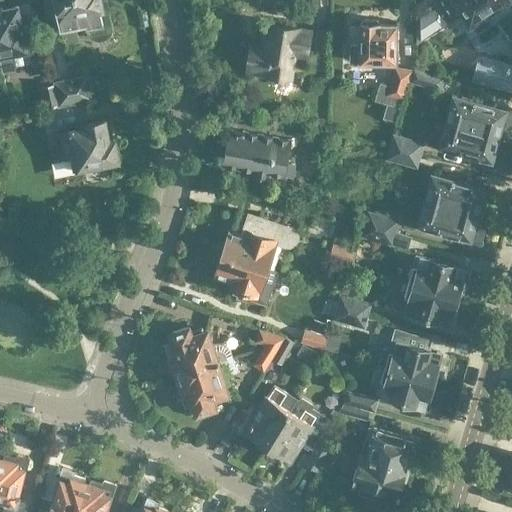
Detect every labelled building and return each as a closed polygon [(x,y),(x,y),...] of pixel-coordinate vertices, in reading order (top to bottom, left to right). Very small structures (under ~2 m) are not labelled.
[(56,0),(66,43),(77,40),(74,25),(86,23),(88,31),(90,34),(92,37),(94,38),(96,39),(98,40),(102,40),(106,39),(108,37),(110,36),(112,33),(113,30),(114,26),(108,0),(56,0)] [(451,18),(462,11),(471,25),(472,23),(477,31),(491,22),(486,15),(508,0),(438,0),(432,5),(443,23),(451,18)] [(0,7),(0,64),(1,65),(2,71),(28,66),(30,73),(44,70),(39,47),(28,49),(23,26),(21,26),(17,6),(1,10),(0,7)] [(349,42),(349,60),(396,61),(396,23),(380,22),(377,18),(363,18),(359,21),(359,26),(349,26),(349,42)] [(261,46),(252,44),(250,51),(248,53),(246,61),(248,64),(247,70),(290,77),(294,52),(306,54),(310,30),(265,23),(261,46)] [(316,69),(327,69),(329,29),(317,29),(316,69)] [(511,90),(511,88),(511,59),(481,50),(472,77),(511,90)] [(388,85),(385,93),(402,99),(406,90),(410,81),(414,68),(394,66),(388,85)] [(414,68),(410,81),(442,90),(445,76),(414,68)] [(53,83),(58,105),(59,106),(94,99),(89,74),(53,81),(54,83),(53,83)] [(58,105),(53,83),(42,85),(46,107),(58,105)] [(454,95),(451,105),(459,107),(455,122),(502,135),(506,122),(511,124),(511,105),(456,89),(454,95)] [(59,160),(52,161),(55,177),(93,170),(92,165),(117,160),(113,141),(108,142),(103,118),(85,122),(86,127),(60,132),(62,143),(56,144),(59,160)] [(502,135),(455,122),(450,137),(443,135),(440,145),(477,156),(476,159),(502,166),(507,150),(499,148),(502,135)] [(285,177),(291,140),(229,129),(223,166),(252,171),(256,178),(266,180),(270,172),(285,177)] [(393,132),(389,145),(421,154),(425,141),(393,132)] [(389,145),(385,158),(417,168),(421,154),(389,145)] [(434,201),(483,215),(488,199),(484,197),(486,189),(435,173),(431,185),(438,187),(434,201)] [(483,215),(434,201),(430,215),(423,213),(420,224),(446,232),(445,234),(482,245),(487,229),(479,227),(483,215)] [(365,222),(396,231),(400,219),(369,209),(365,222)] [(224,241),(222,248),(224,251),(223,253),(266,268),(274,243),(284,246),(289,246),(294,244),(297,240),(297,235),(294,231),(291,228),(254,216),(247,236),(231,231),(228,239),(224,241)] [(396,231),(365,222),(361,234),(408,249),(412,236),(396,231)] [(332,243),(328,256),(353,264),(357,250),(332,243)] [(218,267),(215,275),(232,281),(230,286),(244,291),(243,296),(267,304),(272,287),(270,283),(274,282),(277,272),(266,268),(223,253),(222,255),(219,257),(217,263),(218,267)] [(415,283),(457,295),(465,268),(417,254),(413,266),(419,268),(415,283)] [(457,295),(415,283),(411,298),(404,296),(401,308),(449,322),(457,295)] [(341,292),(337,306),(368,315),(372,301),(341,292)] [(337,306),(333,320),(364,329),(368,315),(337,306)] [(171,358),(177,375),(232,358),(230,352),(228,349),(225,346),(219,344),(212,345),(206,329),(203,331),(201,326),(189,330),(188,326),(171,332),(174,340),(171,341),(176,357),(171,358)] [(265,344),(265,345),(285,336),(259,328),(255,340),(265,344)] [(301,341),(322,348),(326,336),(305,330),(301,341)] [(285,336),(265,345),(254,363),(265,370),(272,358),(285,336)] [(285,336),(272,358),(282,364),(295,342),(285,336)] [(385,366),(432,380),(440,353),(392,339),(389,349),(383,347),(379,364),(385,366)] [(232,358),(177,375),(182,391),(187,390),(192,406),(195,405),(197,413),(215,407),(213,403),(224,399),(223,395),(227,394),(222,377),(236,372),(234,364),(232,358)] [(432,380),(385,366),(381,381),(380,381),(376,392),(425,406),(432,380)] [(270,392),(245,431),(267,445),(289,410),(290,410),(298,398),(286,391),(275,384),(270,392)] [(289,410),(267,445),(290,459),(300,442),(304,436),(309,440),(310,437),(313,439),(332,409),(314,398),(315,395),(304,388),(298,398),(290,410),(289,410)] [(345,402),(373,410),(377,397),(348,390),(345,402)] [(344,402),(340,411),(368,419),(371,410),(345,402),(344,402)] [(360,453),(405,466),(407,466),(415,439),(368,426),(360,453)] [(320,440),(306,463),(317,470),(333,444),(320,440)] [(405,466),(360,453),(355,451),(352,464),(356,466),(352,481),(359,484),(356,493),(388,502),(391,493),(399,495),(404,476),(402,476),(405,466)] [(0,511),(24,511),(28,499),(19,497),(20,493),(17,492),(21,474),(24,475),(28,459),(17,456),(16,458),(3,455),(2,459),(0,458),(0,511)] [(76,511),(86,483),(83,482),(84,478),(73,474),(72,479),(60,475),(56,485),(60,486),(54,503),(50,502),(47,511),(39,508),(37,511),(76,511)] [(86,483),(76,511),(103,511),(107,500),(110,501),(116,483),(103,479),(101,484),(90,480),(89,484),(86,483)]
